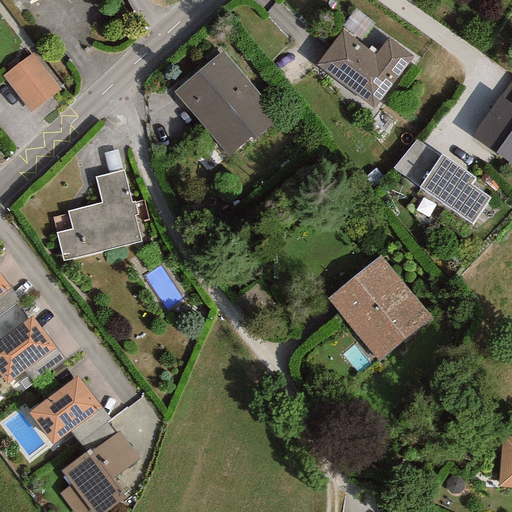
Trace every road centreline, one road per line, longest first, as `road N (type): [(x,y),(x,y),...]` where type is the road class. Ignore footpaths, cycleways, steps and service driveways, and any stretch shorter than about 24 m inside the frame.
road 1 (residential): [(111,84),(196,279),(335,473),(398,511)]
road 2 (tertiary): [(111,84),(0,188)]
road 3 (tertiary): [(202,0),(111,84)]
